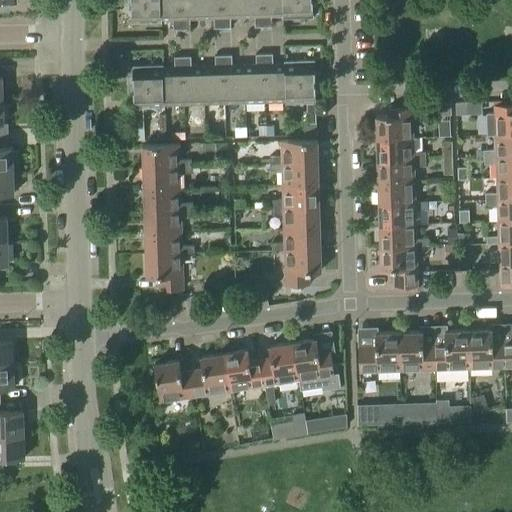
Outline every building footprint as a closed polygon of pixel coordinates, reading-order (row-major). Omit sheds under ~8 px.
[(160,0),(161,2),(161,21),(173,20),(173,30),(182,30),(180,0),(160,0)] [(190,19),(202,19),(200,0),(180,0),(182,30),(190,30),(190,19)] [(214,29),(222,29),(221,0),(200,0),(202,19),(214,19),(214,29)] [(231,28),(231,18),(242,18),(241,0),(221,0),(222,29),(231,28)] [(254,17),(254,27),(254,28),(263,27),(261,0),(241,0),(242,18),(254,17)] [(261,0),(263,27),(272,27),(271,17),(283,17),(282,0),(261,0)] [(282,0),(283,17),(283,20),(314,19),(313,0),(282,0)] [(161,23),(161,21),(161,2),(130,3),(131,24),(161,23)] [(255,54),(255,55),(255,65),(244,65),(246,102),(266,101),(264,54),(255,54)] [(273,64),(272,54),(264,54),(266,101),(286,101),(285,82),(284,64),(273,64)] [(181,104),(185,104),(183,56),(174,57),(175,67),(162,68),(163,86),(164,104),(181,104)] [(191,67),(191,57),(191,56),(183,56),(185,104),(205,103),(204,67),(191,67)] [(215,56),(215,66),(204,67),(205,103),(226,103),(224,56),(215,56)] [(244,65),(232,66),(232,56),(224,56),(226,103),(246,102),(244,65)] [(284,61),(284,64),(285,82),(316,82),(315,60),(284,61)] [(132,66),(133,87),(163,86),(162,68),(162,65),(132,66)] [(307,123),(317,123),(316,82),(285,82),(286,101),(286,104),(306,104),(307,123)] [(163,86),(133,87),(134,109),(135,129),(143,128),(143,108),(164,108),(164,104),(163,86)] [(451,115),(451,103),(439,103),(439,115),(451,115)] [(455,103),(456,115),(468,115),(467,103),(455,103)] [(487,135),(495,135),(511,134),(511,104),(495,105),(495,113),(486,114),(487,135)] [(378,139),(413,138),(413,108),(389,109),(389,115),(377,116),(378,139)] [(304,123),(304,136),(317,135),(317,123),(307,123),(304,123)] [(246,127),(235,127),(235,137),(246,137),(246,127)] [(484,157),(511,155),(511,134),(495,135),(496,149),(484,150),(484,157)] [(378,139),(378,160),(425,159),(425,152),(414,152),(413,138),(378,139)] [(318,162),(318,140),(281,141),(282,157),(269,157),(270,164),(318,162)] [(443,142),(444,158),(452,158),(452,142),(443,142)] [(179,160),(179,146),(179,144),(143,145),(143,167),(192,166),(192,159),(179,160)] [(0,170),(13,170),(12,146),(0,146),(0,170)] [(222,155),(214,155),(215,164),(222,164),(222,155)] [(497,178),(511,177),(511,155),(484,157),(484,164),(496,164),(497,178)] [(452,158),(444,158),(444,174),(453,174),(452,158)] [(425,159),(378,160),(379,181),(415,180),(414,166),(426,166),(425,159)] [(319,184),(318,162),(270,164),(270,171),(282,170),(283,185),(319,184)] [(144,189),(180,188),(180,173),(192,173),(192,166),(143,167),(144,189)] [(457,168),(458,180),(468,180),(467,168),(457,168)] [(0,170),(0,193),(13,193),(13,170),(0,170)] [(242,185),(242,175),(234,175),(234,185),(242,185)] [(485,200),(511,199),(511,177),(497,178),(497,192),(485,193),(485,200)] [(415,180),(379,181),(380,203),(415,202),(415,180)] [(453,182),(444,182),(445,201),(454,201),(453,182)] [(319,205),(319,184),(283,185),(283,200),(271,200),(271,207),(319,205)] [(145,210),(193,209),(193,203),(181,203),(180,188),(144,189),(145,210)] [(511,199),(485,200),(486,207),(497,207),(498,221),(511,220),(511,199)] [(415,210),(428,209),(437,209),(437,202),(380,203),(380,225),(416,224),(415,210)] [(320,227),(319,205),(271,207),(271,214),(284,214),(284,228),(320,227)] [(145,232),(181,231),(181,217),(193,217),(193,209),(145,210),(145,232)] [(459,211),(459,223),(469,223),(469,210),(459,211)] [(487,243),(498,243),(511,242),(511,220),(498,221),(498,236),(486,236),(487,243)] [(416,238),(416,224),(380,225),(381,247),(416,246),(429,245),(429,238),(416,238)] [(321,249),(320,227),(284,228),(284,243),(272,243),(272,250),(285,250),(321,249)] [(455,244),(455,230),(447,230),(447,244),(455,244)] [(146,254),(194,252),(194,246),(182,246),(181,231),(145,232),(146,254)] [(457,234),(457,244),(467,244),(467,234),(457,234)] [(0,240),(0,264),(8,264),(7,240),(0,240)] [(511,242),(498,243),(500,289),(511,289),(511,242)] [(382,269),(393,269),(394,292),(418,292),(416,246),(381,247),(382,269)] [(444,259),(457,259),(457,246),(445,246),(444,259)] [(321,249),(285,250),(286,286),(310,285),(310,272),(321,272),(321,249)] [(194,253),(194,252),(146,254),(147,277),(159,276),(159,290),(183,290),(182,253),(194,253)] [(458,271),(468,271),(467,255),(457,255),(458,271)] [(435,370),(470,369),(469,330),(445,331),(446,343),(434,344),(435,370)] [(492,330),(469,330),(470,369),(505,368),(505,342),(493,342),(492,330)] [(423,332),(400,333),(401,371),(435,370),(434,344),(423,344),(423,332)] [(401,371),(400,333),(376,334),(376,345),(359,346),(360,372),(401,371)] [(339,373),(334,374),(330,349),(319,351),(317,339),(293,343),(299,381),(301,390),(322,387),(323,390),(341,387),(339,373)] [(0,364),(14,364),(14,341),(0,341),(0,364)] [(261,360),(265,386),(299,381),(293,343),(270,346),(272,358),(261,360)] [(265,386),(261,360),(250,362),(248,349),(224,353),(230,392),(265,386)] [(192,371),(196,397),(230,392),(224,353),(201,357),(203,369),(192,371)] [(196,397),(192,371),(181,372),(180,360),(155,364),(161,402),(196,397)] [(0,388),(15,388),(15,384),(18,384),(18,368),(15,368),(14,364),(0,364),(0,388)] [(470,399),(471,411),(488,411),(483,396),(470,399)] [(447,399),(436,398),(437,423),(449,422),(447,399)] [(424,402),(425,421),(436,421),(435,401),(424,402)] [(375,404),(357,404),(357,424),(374,424),(375,404)] [(0,435),(24,434),(24,411),(0,411),(0,435)] [(305,412),(293,414),(297,435),(309,433),(305,412)] [(346,415),(333,416),(335,429),(347,427),(346,415)] [(24,434),(0,435),(0,458),(25,458),(24,434)]
